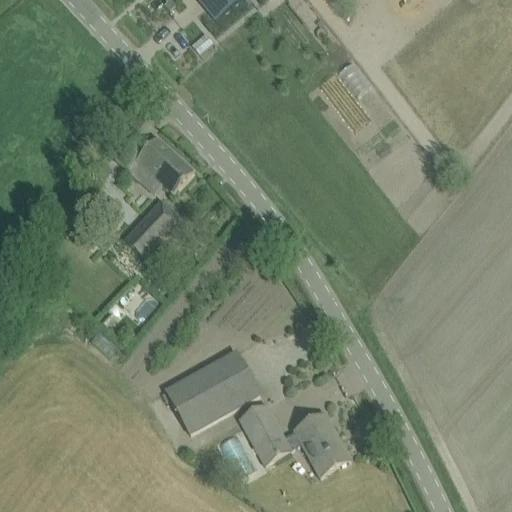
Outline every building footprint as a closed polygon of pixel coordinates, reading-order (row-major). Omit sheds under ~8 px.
[(208,16),(216,26),(247,0),(206,0),(215,10),(208,16)] [(304,0),(271,0),(275,11),(304,1),(304,0)] [(200,30),(191,39),(208,56),(217,47),(200,30)] [(338,80),(344,99),(362,94),(356,74),(338,80)] [(157,144),(137,166),(175,200),(195,178),(157,144)] [(187,227),(163,206),(127,245),(150,267),(187,227)] [(261,400),(237,357),(167,396),(191,439),(261,400)] [(509,458),(511,454),(511,410),(510,413),(501,427),(473,452),(463,467),(478,485),(509,458)] [(285,443),(267,411),(240,425),(267,473),(293,459),(292,457),(301,452),(319,483),(351,466),(339,444),(336,445),(323,421),(295,437),(285,443)] [(241,484),(259,477),(246,444),(228,451),(241,484)] [(492,511),(508,511),(511,508),(511,469),(482,503),(492,511)]
